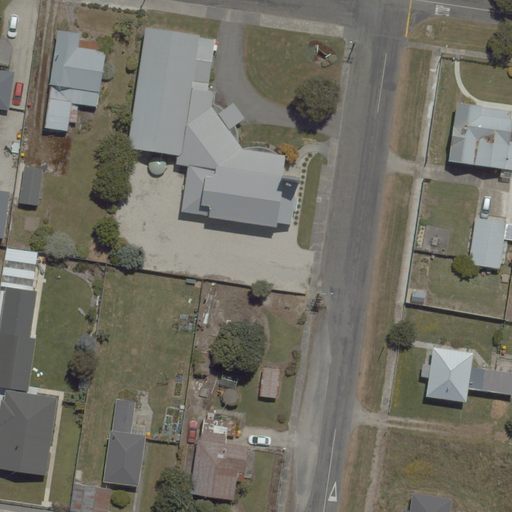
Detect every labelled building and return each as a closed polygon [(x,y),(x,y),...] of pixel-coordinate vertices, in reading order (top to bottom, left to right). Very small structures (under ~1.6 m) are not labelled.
[(146,31),(128,150),(187,159),(178,216),(280,231),(291,159),(246,152),(207,94),(215,41),(146,31)] [(78,37),(60,35),(45,128),(69,132),(73,102),(98,106),(107,55),(76,50),(78,37)] [(0,112),(5,113),(12,69),(0,66),(0,112)] [(511,118),(511,116),(456,108),(447,168),(511,177),(511,141),(509,141),(511,118)] [(45,167),(26,165),(21,208),(39,210),(45,167)] [(508,188),(477,185),(469,268),(500,271),(508,188)] [(11,195),(0,192),(0,240),(3,241),(11,195)] [(38,292),(0,286),(0,336),(31,341),(38,292)] [(474,356),(433,349),(425,399),(467,406),(469,390),(511,396),(511,375),(472,369),(474,356)] [(283,369),(263,367),(259,398),(280,400),(283,369)] [(5,393),(0,429),(0,470),(44,477),(55,401),(5,393)] [(227,430),(204,426),(192,498),(239,506),(249,451),(224,447),(227,430)] [(113,435),(105,482),(138,488),(146,440),(113,435)] [(109,511),(113,490),(74,484),(69,511),(109,511)] [(448,511),(450,503),(414,497),(412,511),(448,511)]
